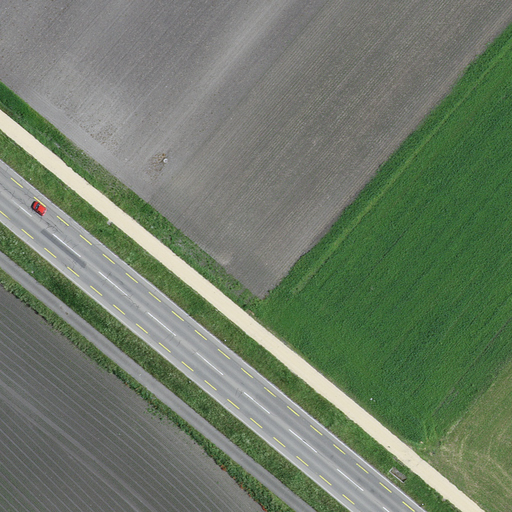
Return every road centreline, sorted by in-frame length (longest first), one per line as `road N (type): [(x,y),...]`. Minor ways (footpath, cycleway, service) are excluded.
road 1 (track): [(0,119),(473,511)]
road 2 (primary): [(389,511),(0,189)]
road 3 (track): [(306,511),(0,259)]
